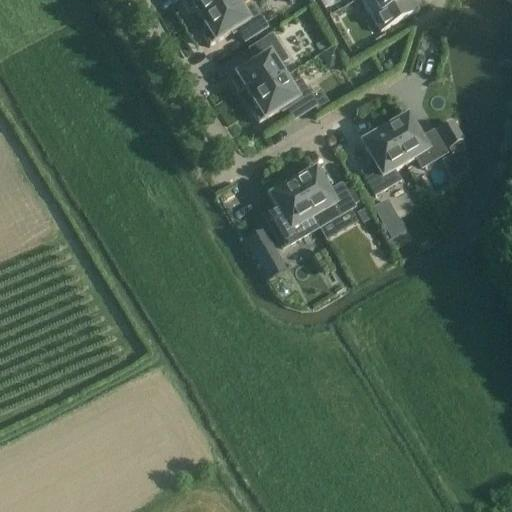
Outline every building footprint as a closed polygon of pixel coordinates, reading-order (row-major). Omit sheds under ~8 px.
[(187,0),(180,4),(189,17),(195,14),(201,23),(236,1),(235,0),(187,0)] [(317,0),(324,11),(334,5),(330,0),(317,0)] [(410,0),(360,0),(380,35),(418,13),(410,0)] [(236,1),(201,23),(206,32),(200,36),(209,49),(237,31),(244,43),(265,30),(250,7),(243,12),(236,1)] [(230,82),(238,95),(244,91),(250,100),(285,78),(277,67),(285,62),(270,40),(250,52),(258,64),(230,82)] [(292,90),(285,78),(250,100),(256,109),(249,113),(258,127),(286,109),(293,121),(314,108),(299,85),(292,90)] [(393,128),(384,133),(404,168),(416,161),(421,170),(444,156),(432,136),(420,143),(403,114),(390,122),(393,128)] [(392,175),(404,168),(384,133),(375,139),(371,133),(358,140),(374,169),(362,176),(374,197),(397,184),(392,175)] [(301,181),(292,187),(317,230),(352,210),(340,189),(328,196),(311,167),(298,175),(301,181)] [(317,230),(292,187),(283,192),(279,186),(266,194),(282,222),(270,230),(282,250),(317,230)] [(268,284),(284,275),(269,247),(253,256),(268,284)]
